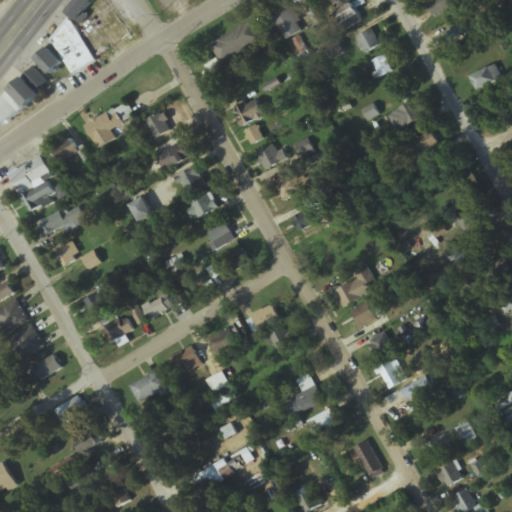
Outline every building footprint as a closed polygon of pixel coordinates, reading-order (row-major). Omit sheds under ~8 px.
[(81,26),(90,17),(86,13),(99,0),(78,0),(67,11),(81,26)] [(341,27),(360,17),(353,4),(334,14),(341,27)] [(287,41),(304,32),(293,10),(276,19),(287,41)] [(213,46),(224,66),(264,43),(253,23),(213,46)] [(52,38),(72,74),(94,62),(75,26),(52,38)] [(357,40),(366,56),(381,47),(372,31),(357,40)] [(301,54),(307,49),(299,39),(293,44),(301,54)] [(37,61),(51,77),(63,66),(49,50),(37,61)] [(374,64),(382,79),(395,73),(386,57),(374,64)] [(472,78),(479,92),(504,80),(496,65),(472,78)] [(0,103),(0,130),(0,131),(51,87),(38,72),(0,103)] [(235,112),(244,128),(266,117),(257,101),(235,112)] [(397,132),(425,120),(418,104),(390,115),(397,132)] [(99,149),(116,141),(112,133),(136,121),(128,105),(87,127),(99,149)] [(149,120),(153,139),(171,135),(167,116),(149,120)] [(247,134),(254,146),(265,140),(258,128),(247,134)] [(410,147),(420,160),(441,145),(431,131),(410,147)] [(53,149),(62,166),(81,156),(72,140),(53,149)] [(315,154),(308,141),(296,148),(303,161),(315,154)] [(271,177),(291,166),(279,145),(259,155),(271,177)] [(169,158),(175,169),(191,158),(185,148),(169,158)] [(10,176),(21,198),(23,197),(31,213),(58,199),(50,184),(46,186),(42,179),(51,175),(43,159),(10,176)] [(208,188),(198,169),(179,179),(189,198),(208,188)] [(453,212),(472,199),(462,185),(443,197),(453,212)] [(191,206),(199,221),(220,210),(212,195),(191,206)] [(141,224),(154,217),(144,200),(131,208),(141,224)] [(84,218),(77,207),(41,228),(47,239),(84,218)] [(302,232),(322,221),(314,208),(295,219),(302,232)] [(219,251),(236,241),(227,225),(209,235),(219,251)] [(65,269),(75,262),(62,240),(52,247),(65,269)] [(313,250),(325,276),(342,269),(330,242),(313,250)] [(250,265),(242,251),(226,260),(234,274),(250,265)] [(85,260),(92,271),(102,265),(95,254),(85,260)] [(496,292),(511,284),(511,273),(508,266),(487,277),(496,292)] [(375,282),(369,270),(356,276),(359,282),(336,294),(345,310),(373,295),(368,285),(375,282)] [(0,304),(16,296),(10,285),(0,290),(0,304)] [(85,303),(94,318),(114,306),(106,292),(85,303)] [(511,313),(511,294),(500,302),(509,316),(511,313)] [(144,309),(152,322),(175,309),(168,296),(144,309)] [(0,323),(8,337),(31,322),(17,301),(0,312),(0,323)] [(353,311),(360,330),(377,324),(370,305),(353,311)] [(251,319),(260,334),(282,322),(273,306),(251,319)] [(108,343),(147,331),(142,315),(103,327),(108,343)] [(10,341),(22,363),(46,349),(34,328),(10,341)] [(294,347),(283,329),(269,338),(281,355),(294,347)] [(239,345),(231,331),(210,342),(218,357),(239,345)] [(369,343),(380,365),(376,367),(389,392),(403,385),(388,356),(396,352),(387,335),(369,343)] [(186,377),(203,366),(192,349),(175,360),(186,377)] [(63,370),(56,357),(34,369),(41,383),(63,370)] [(133,383),(138,404),(169,396),(164,376),(133,383)] [(304,395),(290,403),(298,418),(324,404),(310,376),(297,382),(304,395)] [(433,390),(427,379),(414,385),(420,397),(433,390)] [(511,395),(495,405),(500,414),(511,407),(511,395)] [(72,431),(91,415),(77,398),(58,415),(72,431)] [(340,429),(333,412),(310,422),(317,439),(340,429)] [(477,445),(473,426),(459,429),(463,448),(477,445)] [(172,454),(188,445),(179,429),(163,438),(172,454)] [(104,442),(100,436),(77,451),(81,457),(104,442)] [(426,448),(437,467),(455,457),(444,437),(426,448)] [(373,481),(385,474),(367,443),(355,450),(373,481)] [(95,468),(104,485),(117,478),(109,461),(95,468)] [(473,469),(481,479),(488,473),(481,463),(473,469)] [(440,471),(448,490),(464,484),(456,464),(440,471)] [(0,485),(12,477),(6,468),(0,471),(0,485)] [(202,484),(199,481),(193,486),(211,505),(223,494),(217,488),(219,486),(209,476),(202,484)] [(118,509),(130,503),(122,487),(110,493),(118,509)] [(461,511),(474,511),(480,509),(468,492),(455,501),(461,511)] [(306,511),(316,511),(323,508),(314,494),(301,502),(306,511)]
